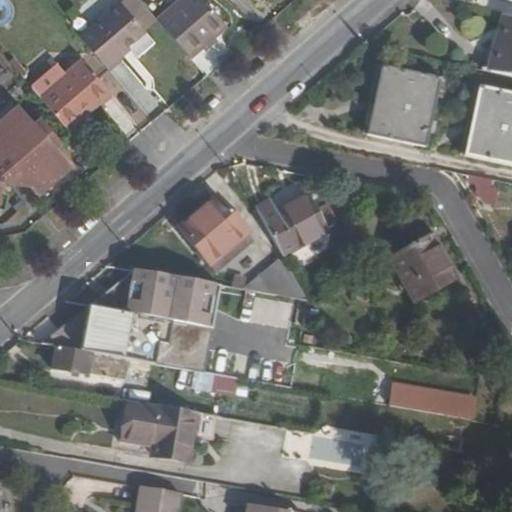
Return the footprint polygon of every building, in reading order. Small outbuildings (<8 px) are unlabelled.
[(0,0),(0,21),(13,15),(5,0),(0,0)] [(117,0),(107,0),(73,29),(103,64),(116,53),(114,49),(111,46),(121,38),(124,41),(131,49),(147,35),(137,23),(117,0)] [(139,0),(117,0),(137,23),(150,12),(139,0)] [(203,0),(164,0),(150,12),(184,52),(221,20),(203,0)] [(499,47),(491,76),(511,80),(511,19),(504,18),(497,46),(499,47)] [(121,38),(111,46),(114,49),(124,41),(121,38)] [(75,52),(31,88),(67,130),(110,94),(75,52)] [(369,140),(385,71),(377,69),(360,138),(369,140)] [(385,71),(369,140),(425,152),(440,83),(385,71)] [(511,171),(511,101),(483,94),(466,159),(511,171)] [(0,169),(8,162),(30,188),(64,158),(48,139),(54,134),(35,111),(29,116),(13,97),(0,108),(0,169)] [(491,201),(495,181),(481,178),(477,198),(491,201)] [(180,227),(184,232),(221,200),(218,196),(180,227)] [(263,212),(287,258),(333,235),(314,199),(283,215),(277,204),(263,212)] [(221,200),(184,232),(213,265),(250,233),(221,200)] [(250,233),(213,265),(220,274),(258,242),(250,233)] [(453,283),(428,238),(390,260),(415,304),(453,283)] [(310,305),(287,258),(244,293),(310,305)] [(91,310),(78,320),(109,325),(111,314),(91,310)] [(78,320),(44,348),(58,351),(113,360),(209,377),(217,331),(111,314),(109,325),(78,320)] [(113,360),(58,351),(54,373),(88,379),(88,377),(109,381),(113,360)] [(214,394),(240,399),(243,385),(217,380),(214,394)] [(393,388),(390,408),(472,422),(476,402),(393,388)] [(196,416),(129,404),(121,448),(153,453),(152,462),(188,468),(196,416)] [(187,511),(189,499),(148,492),(145,511),(187,511)]
